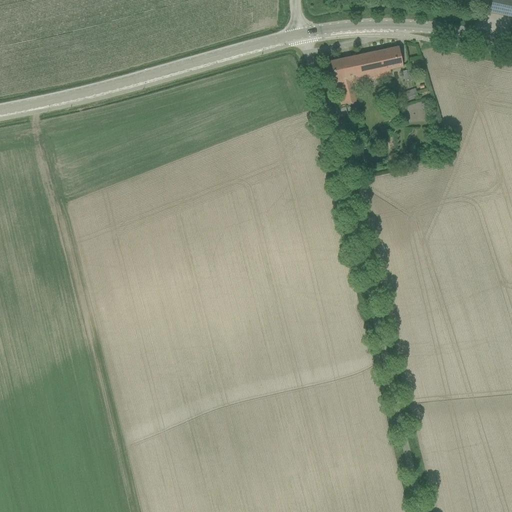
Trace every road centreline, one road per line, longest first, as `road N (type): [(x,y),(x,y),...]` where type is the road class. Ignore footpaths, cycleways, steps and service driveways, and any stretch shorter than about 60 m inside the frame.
road 1 (unclassified): [(414,511),(363,263),(300,33)]
road 2 (tertiary): [(0,110),(300,33)]
road 3 (tertiary): [(511,43),(389,24),(300,33)]
